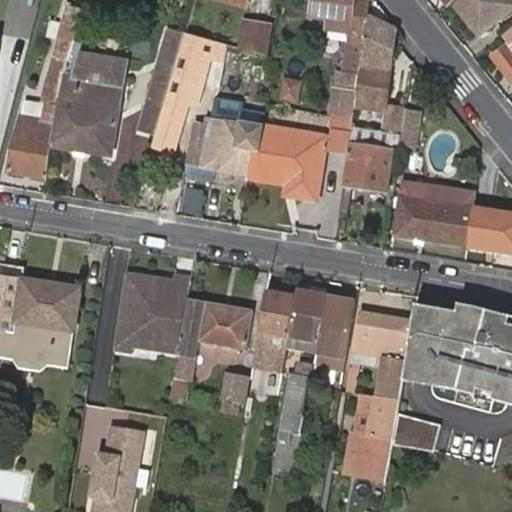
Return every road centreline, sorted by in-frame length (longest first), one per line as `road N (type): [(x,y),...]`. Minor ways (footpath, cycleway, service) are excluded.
road 1 (residential): [(0,206),(511,293)]
road 2 (tertiary): [(511,141),(400,0)]
